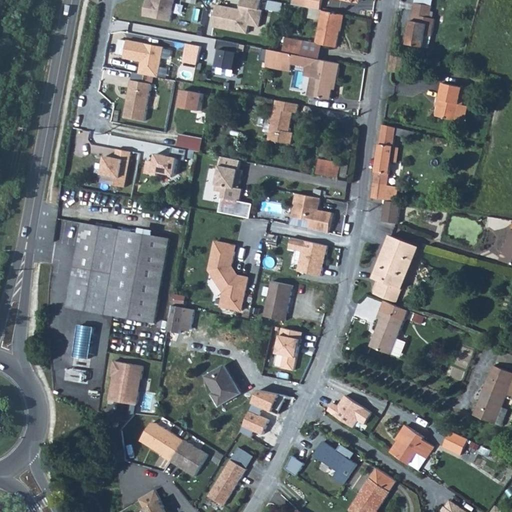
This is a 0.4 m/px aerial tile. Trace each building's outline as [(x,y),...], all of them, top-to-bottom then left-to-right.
[(171,21),(175,0),(147,0),(144,15),(171,21)] [(261,8),(262,0),(242,0),(241,9),(218,4),(214,26),(248,33),(250,24),(260,26),(264,9),(261,8)] [(321,9),(323,0),(293,0),(293,3),(321,9)] [(415,1),(408,44),(423,47),(426,31),(427,31),(431,4),(419,2),(419,0),(416,0),(416,1),(415,1)] [(321,25),(341,29),(344,13),(324,9),(321,25)] [(317,43),(337,46),(341,29),(321,25),(317,43)] [(241,43),(219,39),(217,48),(219,49),(216,66),(236,70),(241,43)] [(144,65),(142,65),(140,73),(159,77),(165,47),(128,40),(125,58),(145,61),(144,65)] [(198,64),(202,46),(188,43),(184,61),(198,64)] [(290,70),(292,62),(294,53),(269,49),(266,66),(290,70)] [(292,62),(314,66),(316,58),(294,53),(292,62)] [(393,55),(391,72),(406,74),(408,58),(393,55)] [(316,58),(314,66),(308,95),(331,100),(335,78),(338,79),(341,62),(316,58)] [(146,120),(153,83),(132,79),(125,116),(146,120)] [(443,83),(439,100),(442,100),(438,116),(457,120),(461,104),(464,105),(468,89),(443,83)] [(204,94),(184,90),(181,107),(201,111),(204,94)] [(295,112),(300,113),(301,104),(279,100),(271,139),(294,143),(296,132),(292,131),(295,112)] [(374,198),(387,200),(396,140),(409,142),(411,130),(384,125),(374,198)] [(187,159),(189,149),(175,146),(173,156),(169,155),(158,152),(157,161),(149,159),(147,172),(159,174),(160,171),(177,174),(180,157),(187,159)] [(127,186),(134,150),(119,147),(118,156),(108,154),(104,173),(118,175),(117,184),(127,186)] [(243,159),(224,155),(216,190),(224,192),(220,212),(251,219),(254,203),(241,201),(244,188),(237,186),(238,181),(242,181),(244,169),(241,168),(243,159)] [(317,173),(340,178),(342,163),(320,159),(317,173)] [(298,193),(293,217),(313,221),(311,229),(331,234),(335,213),(320,210),(319,210),(319,206),(321,206),(323,198),(298,193)] [(403,203),(400,202),(387,201),(386,207),(384,221),(397,223),(399,224),(403,203)] [(85,222),(70,306),(107,313),(123,229),(85,222)] [(107,313),(114,314),(157,322),(173,238),(123,229),(107,313)] [(381,263),(408,275),(421,245),(393,234),(390,242),(381,263)] [(329,245),(292,237),(289,248),(302,251),(298,269),(322,274),(329,245)] [(239,245),(218,240),(212,269),(226,291),(223,305),(243,310),(250,278),(236,275),(233,269),(239,245)] [(511,261),(511,242),(509,252),(506,251),(503,259),(511,261)] [(376,292),(397,301),(408,275),(381,263),(379,268),(376,277),(381,280),(376,292)] [(286,320),(293,285),(272,280),(265,316),(286,320)] [(373,346),(394,354),(411,309),(401,305),(387,299),(379,317),(384,319),(373,346)] [(196,309),(175,304),(170,330),(182,332),(183,325),(192,327),(196,309)] [(95,326),(80,324),(76,354),(90,356),(95,326)] [(305,332),(284,328),(279,352),(287,354),(284,367),(296,369),(300,345),(302,346),(305,332)] [(146,366),(117,361),(116,371),(118,372),(113,400),(140,404),(142,391),(138,390),(140,377),(144,378),(146,366)] [(246,392),(229,365),(211,375),(222,394),(220,396),(225,404),(246,392)] [(511,386),(511,372),(496,366),(476,414),(497,423),(504,407),(511,386)] [(144,394),(151,395),(153,379),(146,378),(144,394)] [(260,390),(250,410),(260,414),(264,407),(274,411),(280,399),(287,402),(290,395),(260,390)] [(346,394),(339,405),(334,402),(329,410),(363,432),(375,413),(346,394)] [(510,409),(504,407),(497,423),(503,426),(510,409)] [(241,431),(252,438),(256,431),(264,435),(271,419),(260,414),(250,410),(241,431)] [(428,433),(410,421),(400,435),(402,437),(398,444),(395,448),(412,459),(415,454),(420,447),(429,453),(437,442),(427,435),(428,433)] [(174,462),(188,440),(160,423),(154,423),(143,441),(166,455),(165,456),(174,462)] [(451,433),(447,442),(458,447),(455,454),(462,457),(469,442),(451,433)] [(188,440),(174,462),(180,466),(182,464),(185,466),(185,468),(198,476),(212,455),(188,439),(188,440)] [(324,440),(315,454),(339,470),(334,478),(345,486),(360,464),(324,440)] [(444,449),(455,454),(458,447),(447,442),(444,449)] [(412,459),(422,465),(429,453),(420,447),(415,454),(412,459)] [(302,475),(308,462),(295,457),(290,470),(302,475)] [(249,468),(235,459),(212,496),(226,505),(249,468)] [(382,463),(375,474),(396,487),(403,477),(382,463)] [(393,492),(396,487),(375,474),(372,478),(393,492)] [(379,511),(383,507),(393,492),(372,478),(354,506),(363,511),(379,511)] [(450,503),(443,511),(475,511),(476,511),(455,497),(451,503),(450,503)] [(170,511),(164,500),(148,509),(150,511),(173,511),(172,511),(170,511)]
